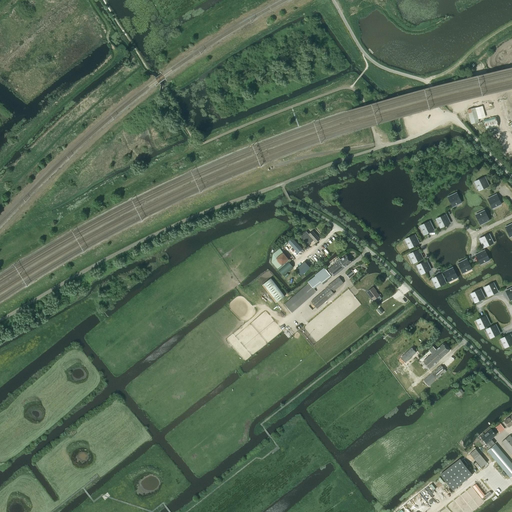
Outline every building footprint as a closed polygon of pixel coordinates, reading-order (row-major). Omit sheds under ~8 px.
[(467,109),(471,124),(479,122),(475,107),(467,109)] [(476,182),(479,189),(485,186),(486,187),(489,186),(485,177),(481,178),(482,179),(476,182)] [(450,199),(453,205),(460,202),(457,196),(458,196),(457,193),(448,197),(449,200),(450,199)] [(490,201),(493,207),(500,204),(497,198),(498,197),(496,194),(487,198),(489,202),(490,201)] [(479,221),(480,225),(489,220),(488,217),(487,218),(484,212),(477,215),(480,221),(479,221)] [(437,220),(441,226),(447,223),(447,224),(450,223),(446,214),(443,215),(443,217),(437,220)] [(421,226),(425,233),(430,230),(431,231),(434,230),(430,221),(427,222),(427,224),(421,226)] [(316,242),(320,239),(312,231),(309,234),(306,231),(301,237),(308,245),(314,240),(316,242)] [(406,240),(410,247),(416,244),(416,245),(419,243),(415,234),(412,236),(412,237),(406,240)] [(484,248),(487,246),(486,245),(492,242),(489,235),(483,238),(482,237),(479,239),(484,248)] [(302,250),(292,238),(289,241),(299,252),(302,250)] [(272,261),(279,270),(289,262),(288,260),(289,259),(283,253),(280,249),(273,254),(272,261)] [(410,255),(414,262),(419,259),(420,260),(423,258),(419,249),(416,251),(416,252),(410,255)] [(478,257),(481,263),(488,260),(485,254),(486,253),(485,250),(476,254),(477,257),(478,257)] [(341,259),(338,262),(328,269),(333,276),(345,267),(351,262),(346,255),(341,259)] [(460,266),(463,272),(470,268),(467,262),(468,262),(467,259),(458,263),(459,266),(460,266)] [(418,266),(421,273),(427,270),(428,271),(431,269),(427,260),(423,262),(424,263),(418,266)] [(279,270),(284,275),(293,267),(289,262),(279,270)] [(285,304),(292,313),(317,292),(313,287),(321,281),(322,282),(331,275),(325,267),(315,275),(316,276),(308,282),(309,283),(285,304)] [(446,274),(449,280),(456,277),(453,271),(454,271),(453,267),(444,272),(445,275),(446,274)] [(433,279),(436,286),(442,283),(443,284),(446,283),(442,274),(439,275),(439,276),(433,279)] [(329,299),(334,294),(332,291),(343,283),(339,277),(328,286),(322,291),(311,301),(318,309),(329,299)] [(263,285),(276,303),(285,296),(271,278),(263,285)] [(484,287),(488,296),(491,295),(490,294),(496,291),(493,284),(487,287),(487,286),(484,287)] [(373,287),(367,292),(373,299),(373,300),(379,295),(375,290),(375,289),(373,287)] [(472,294),(475,301),(481,298),(482,299),(485,298),(480,289),(477,290),(478,291),(472,294)] [(477,321),(481,328),(487,325),(487,326),(490,324),(486,315),(483,317),(483,318),(477,321)] [(487,330),(491,337),(496,334),(497,335),(500,333),(496,324),(493,326),(493,327),(487,330)] [(505,346),(511,343),(511,344),(511,337),(510,334),(507,335),(508,337),(502,340),(505,346)] [(436,350),(432,353),(423,361),(429,368),(449,351),(443,344),(436,350)] [(423,380),(428,386),(446,371),(441,365),(423,380)] [(464,392),(460,388),(455,393),(458,397),(464,392)] [(491,429),(481,438),(486,443),(496,434),(491,429)] [(502,442),(511,454),(511,438),(510,435),(502,442)] [(495,443),(492,439),(486,444),(489,448),(495,443)] [(487,451),(510,478),(511,475),(511,463),(495,444),(487,451)] [(470,454),(481,467),(487,462),(475,449),(470,454)] [(460,459),(440,474),(453,490),(472,474),(460,459)] [(484,496),(475,484),(473,486),(482,498),(484,496)]
